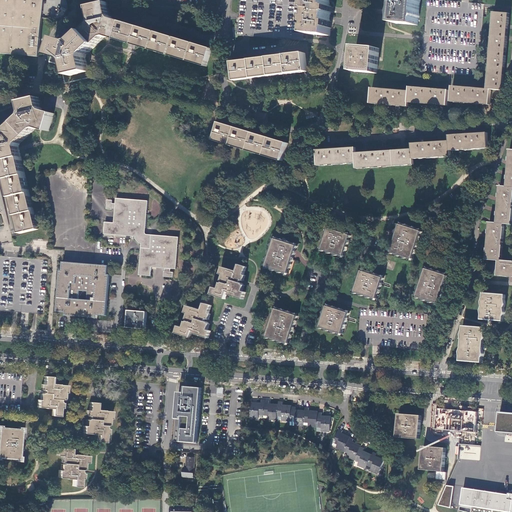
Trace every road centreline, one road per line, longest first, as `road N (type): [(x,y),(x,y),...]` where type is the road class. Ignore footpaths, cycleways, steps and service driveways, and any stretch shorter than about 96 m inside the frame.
road 1 (residential): [(39,78),(109,91),(126,78),(282,128),(323,119)]
road 2 (residential): [(474,280),(478,220),(510,120)]
road 3 (residential): [(431,392),(427,441),(486,446),(490,397)]
road 4 (residential): [(0,420),(68,423),(79,363)]
